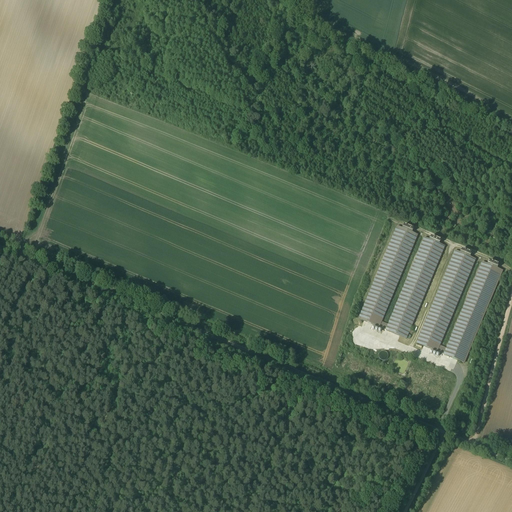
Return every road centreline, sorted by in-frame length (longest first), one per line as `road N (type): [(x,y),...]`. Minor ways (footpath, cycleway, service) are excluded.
road 1 (track): [(0,249),(503,462)]
road 2 (track): [(511,291),(468,447)]
